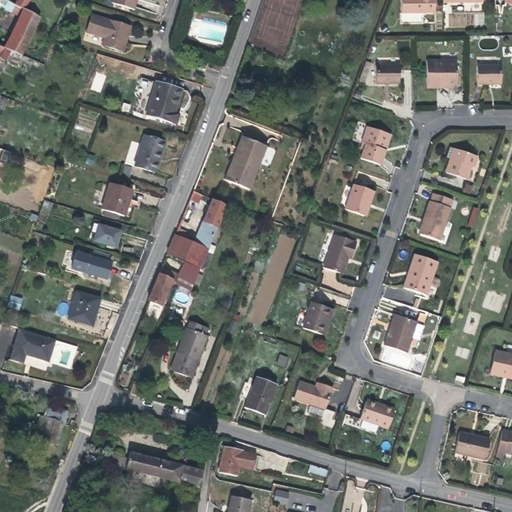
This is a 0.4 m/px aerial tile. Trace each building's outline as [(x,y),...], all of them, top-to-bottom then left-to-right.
[(0,0),(0,5),(11,12),(15,5),(15,4),(8,0),(0,0)] [(17,0),(15,4),(15,5),(24,10),(29,0),(17,0)] [(113,0),(112,3),(134,10),(136,0),(113,0)] [(401,0),(401,13),(435,13),(434,0),(401,0)] [(24,10),(15,5),(11,12),(21,18),(25,11),(24,10)] [(40,18),(25,11),(21,18),(6,49),(21,55),(40,18)] [(484,25),(484,13),(474,13),(473,25),(484,25)] [(127,38),(131,27),(92,15),(86,33),(104,38),(102,45),(123,52),(127,38)] [(463,27),(464,16),(449,16),(449,27),(463,27)] [(426,61),(426,85),(439,85),(439,87),(443,87),(447,87),(448,89),(456,89),(456,61),(426,61)] [(364,83),(371,65),(367,63),(360,81),(364,83)] [(390,83),(400,83),(400,65),(375,65),(376,84),(390,83)] [(489,84),(501,84),(501,66),(477,66),(477,84),(489,84)] [(95,72),(90,89),(101,92),(106,75),(95,72)] [(178,115),(174,114),(176,107),(181,90),(156,82),(146,115),(176,124),(178,115)] [(387,134),(367,127),(360,148),(363,150),(360,158),(380,165),(385,150),(381,149),(387,134)] [(391,135),(387,134),(381,149),(385,150),(387,146),(391,135)] [(135,166),(155,173),(160,158),(164,142),(144,136),(135,166)] [(249,190),(266,146),(241,136),(233,157),(224,180),(249,190)] [(134,157),(139,143),(132,141),(127,155),(134,157)] [(454,148),(450,159),(449,162),(446,173),(466,180),(471,167),(473,167),(477,156),(454,148)] [(93,165),(95,156),(87,154),(85,163),(93,165)] [(121,176),(129,178),(132,167),(124,165),(121,176)] [(127,205),(132,190),(110,184),(102,210),(105,211),(116,214),(124,217),(127,205)] [(345,209),(363,216),(368,200),(371,201),(374,192),(354,185),(345,209)] [(433,194),(431,202),(449,208),(452,200),(433,194)] [(52,203),(44,200),(39,215),(47,218),(52,203)] [(202,222),(217,228),(226,206),(212,200),(207,212),(202,222)] [(449,208),(431,202),(430,201),(427,211),(424,220),(425,220),(420,234),(439,240),(450,208),(449,208)] [(467,226),(471,227),(477,208),(473,207),(467,226)] [(103,216),(115,220),(116,214),(105,211),(103,216)] [(202,222),(194,243),(208,249),(217,228),(202,222)] [(120,232),(98,225),(96,233),(94,241),(115,247),(117,240),(120,232)] [(200,269),(208,249),(194,243),(175,235),(166,255),(185,263),(200,269)] [(357,242),(335,235),(324,268),(340,273),(344,260),(343,260),(344,256),(348,258),(351,259),(357,242)] [(110,263),(76,253),(71,269),(106,279),(108,271),(110,263)] [(430,285),(432,277),(437,262),(415,254),(409,270),(409,271),(412,272),(407,289),(426,295),(430,285)] [(348,258),(344,256),(343,260),(344,260),(340,273),(343,274),(348,260),(348,258)] [(181,274),(176,285),(191,291),(200,269),(185,263),(181,274)] [(172,283),(176,285),(181,274),(162,266),(155,282),(148,300),(162,306),(172,283)] [(407,289),(412,272),(409,271),(403,288),(407,289)] [(432,277),(430,285),(436,287),(438,286),(439,282),(438,280),(432,277)] [(95,313),(100,299),(76,292),(68,318),(92,325),(95,313)] [(19,301),(9,297),(6,307),(16,311),(19,301)] [(303,328),(321,335),(330,309),(311,303),(303,328)] [(333,310),(330,309),(321,335),(324,336),(330,319),(333,310)] [(391,324),(390,328),(394,330),(398,316),(394,315),(391,324)] [(417,323),(398,316),(394,330),(390,328),(384,346),(406,353),(417,323)] [(209,329),(189,322),(178,352),(171,371),(190,378),(209,329)] [(48,362),(55,341),(19,329),(9,359),(23,364),(26,355),(37,359),(48,362)] [(222,344),(208,380),(207,379),(199,398),(212,403),(233,348),(222,344)] [(501,374),(511,376),(511,354),(494,351),(489,374),(500,376),(501,374)] [(279,354),(276,365),(286,367),(288,356),(279,354)] [(256,377),(253,385),(248,400),(245,408),(265,415),(276,385),(256,377)] [(144,385),(134,381),(130,393),(139,397),(144,385)] [(244,398),(248,400),(253,385),(245,382),(240,397),(244,398)] [(310,404),(324,409),(325,410),(333,388),(317,383),(315,387),(312,386),(300,382),(294,399),(310,404)] [(360,419),(363,420),(378,425),(388,429),(395,409),(380,404),(380,406),(367,401),(360,419)] [(322,418),(324,409),(310,404),(307,413),(322,418)] [(49,408),(47,407),(44,417),(39,416),(34,433),(41,436),(49,408)] [(49,408),(41,436),(39,442),(55,447),(59,430),(61,423),(63,424),(66,413),(49,408)] [(378,425),(363,420),(360,428),(375,433),(378,425)] [(505,453),(509,432),(502,430),(496,456),(504,458),(505,453)] [(474,436),(459,432),(455,453),(485,459),(490,439),(474,436)] [(236,450),(223,448),(218,472),(237,477),(239,467),(252,469),(255,455),(242,452),(236,450)] [(130,452),(128,459),(126,469),(200,488),(204,471),(148,457),(130,452)] [(126,469),(128,459),(107,453),(105,464),(126,469)] [(476,471),(485,474),(488,465),(479,462),(476,471)] [(308,471),(326,477),(328,470),(310,464),(308,471)] [(274,490),(273,502),(288,503),(289,491),(274,490)] [(228,511),(247,511),(250,500),(232,496),(229,509),(228,511)]
